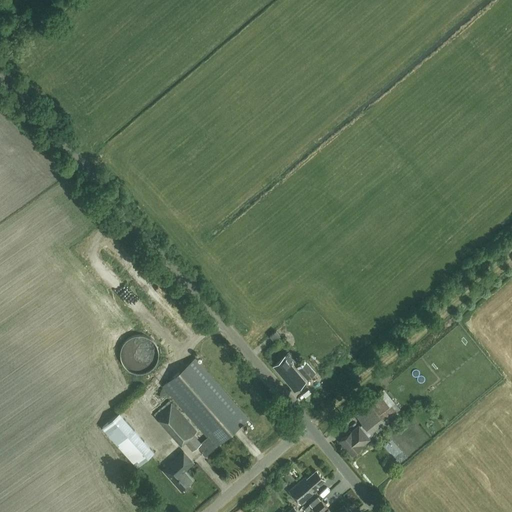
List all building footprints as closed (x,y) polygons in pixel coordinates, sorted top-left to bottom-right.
[(276,331),(270,336),(274,341),(280,336),(276,331)] [(158,355),(158,351),(157,348),(156,344),(153,341),(151,339),(148,336),(144,335),(141,334),(137,334),(133,335),(130,336),(127,339),(124,341),(122,344),(120,348),(120,351),(120,355),(120,359),(122,362),(124,366),(127,368),(130,370),(133,372),(137,372),(141,372),(144,372),(148,370),(151,368),(153,365),(156,362),(157,359),(158,355)] [(294,361),(288,353),(274,365),(295,390),(305,381),(290,364),(294,361)] [(197,446),(205,456),(217,446),(248,418),(195,358),(163,386),(207,437),(197,446)] [(298,369),(307,379),(315,373),(306,362),(298,369)] [(373,406),(372,406),(384,421),(387,425),(397,416),(395,413),(400,409),(383,388),(378,393),(379,395),(370,403),(373,406)] [(181,444),(181,445),(182,444),(196,431),(169,401),(155,414),(181,444)] [(379,425),(384,421),(372,406),(357,418),(362,424),(360,426),(359,425),(340,441),(351,454),(382,428),(379,425)] [(119,413),(102,428),(137,467),(154,452),(119,413)] [(252,452),(259,462),(265,457),(258,448),(252,452)] [(183,452),(163,470),(181,490),(192,481),(183,471),(193,462),(183,452)] [(302,480),(289,491),(300,504),(313,493),(312,491),(324,480),(316,470),(303,481),(302,480)] [(312,507),(316,511),(319,511),(326,507),(320,500),(312,507)]
